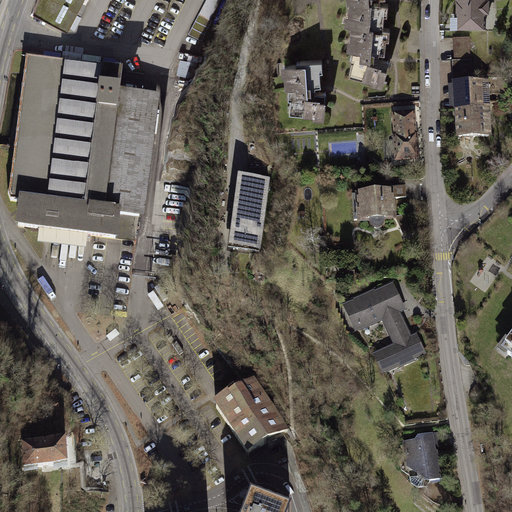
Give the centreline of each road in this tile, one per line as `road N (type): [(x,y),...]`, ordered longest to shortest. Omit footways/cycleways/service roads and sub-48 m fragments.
road 1 (tertiary): [(0,238),(35,309),(112,423),(133,511)]
road 2 (residential): [(441,227),(476,511)]
road 3 (residential): [(433,0),(441,227)]
road 4 (residential): [(256,0),(237,88),(236,167)]
